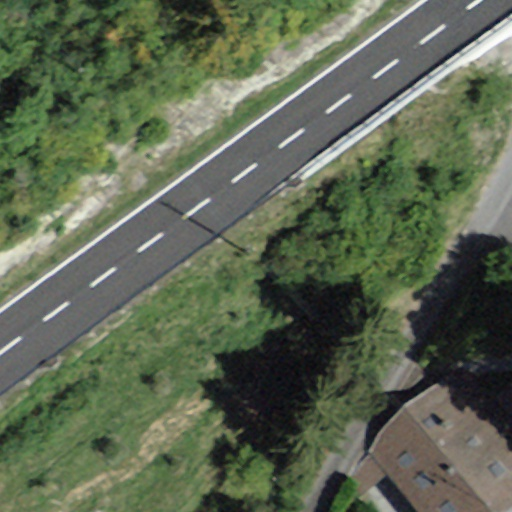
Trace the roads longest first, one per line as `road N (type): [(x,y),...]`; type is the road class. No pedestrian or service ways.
road 1 (secondary): [(0,353),(481,0)]
road 2 (residential): [(511,180),(310,511)]
